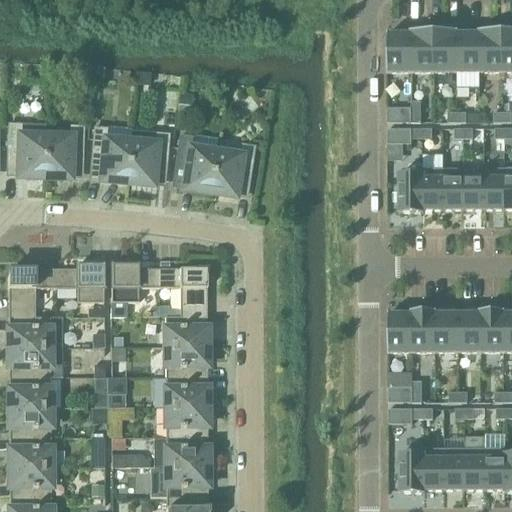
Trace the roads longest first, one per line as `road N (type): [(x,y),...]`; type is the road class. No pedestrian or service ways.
road 1 (residential): [(252,511),(250,245),(182,228),(11,212),(0,221)]
road 2 (residential): [(369,0),(369,267)]
road 3 (residential): [(369,267),(370,511)]
road 4 (residential): [(511,267),(369,267)]
